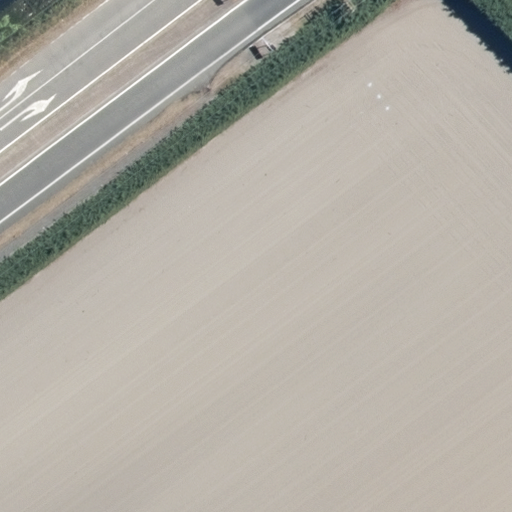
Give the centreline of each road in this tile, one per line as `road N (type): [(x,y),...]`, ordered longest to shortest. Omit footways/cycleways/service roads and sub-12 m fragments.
road 1 (unclassified): [(290,0),(0,209)]
road 2 (unclassified): [(0,121),(155,0)]
